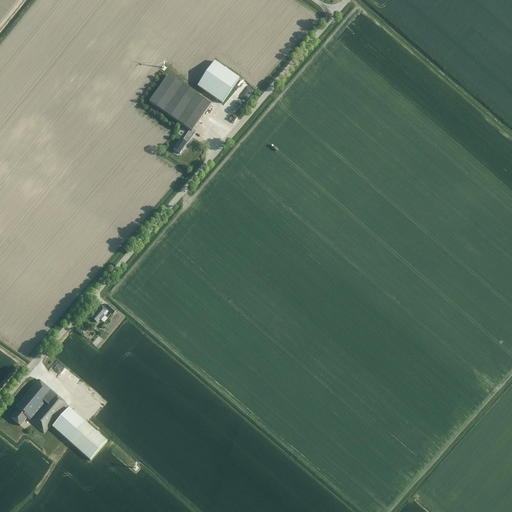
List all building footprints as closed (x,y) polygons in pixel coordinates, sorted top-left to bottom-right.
[(198,86),(223,104),(240,79),(215,62),(198,86)] [(211,105),(169,75),(150,102),(190,130),(183,141),(181,139),(174,149),(180,154),(183,150),(183,151),(197,132),(194,130),(211,105)] [(105,308),(113,314),(117,311),(109,304),(105,308)] [(100,320),(101,320),(108,312),(101,306),(98,310),(99,311),(92,319),(97,323),(100,320)] [(30,421),(44,433),(68,405),(38,380),(16,407),(19,409),(11,418),(21,426),(27,418),(31,421),(30,421)] [(52,428),(90,461),(107,442),(69,408),(52,428)]
